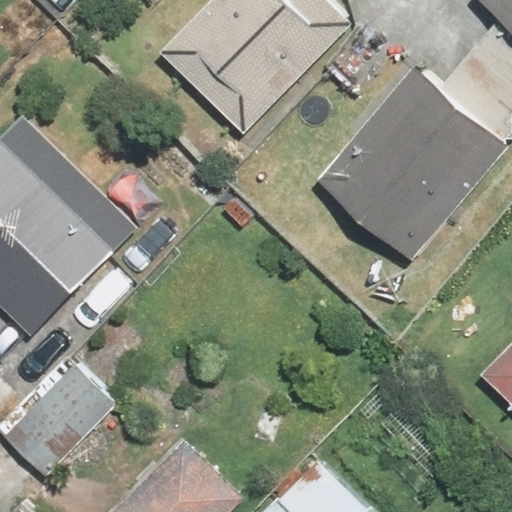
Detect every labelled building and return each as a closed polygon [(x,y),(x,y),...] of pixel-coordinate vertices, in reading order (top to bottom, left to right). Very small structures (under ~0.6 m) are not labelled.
[(365,25),(337,0),(218,0),(173,50),(265,133),(365,25)] [(320,173),(419,259),(511,153),(511,0),(501,0),(511,9),(511,12),(462,68),(434,44),(320,173)] [(37,100),(0,136),(0,290),(2,289),(50,338),(163,226),(37,100)] [(511,337),(493,359),(511,375),(511,337)] [(126,395),(83,351),(13,419),(57,463),(126,395)] [(203,428),(118,511),(243,511),(265,491),(203,428)] [(67,511),(40,485),(12,511),(67,511)] [(314,511),(292,489),(268,511),(314,511)]
